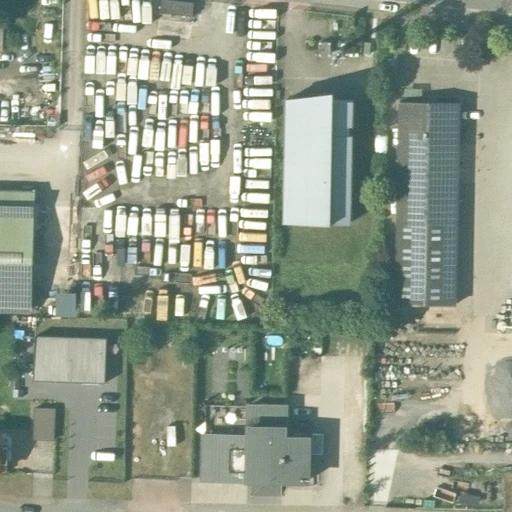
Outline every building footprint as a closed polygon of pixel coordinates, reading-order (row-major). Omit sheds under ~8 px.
[(194,4),(162,0),(160,13),(192,17),(194,4)] [(354,100),(289,99),(286,222),(351,223),(353,135),(350,135),(350,125),(353,125),(354,100)] [(436,103),(425,102),(424,102),(417,102),(416,102),(409,102),(408,102),(401,102),(401,101),(400,101),(398,223),(458,224),(458,223),(458,204),(459,204),(459,203),(458,203),(459,184),(459,183),(459,164),(460,164),(460,163),(459,163),(460,144),(460,143),(460,124),(460,123),(460,104),(461,104),(461,103),(460,103),(453,103),(453,102),(452,102),(452,103),(445,103),(445,102),(444,102),(444,103),(437,103),(437,102),(436,103)] [(34,205),(0,204),(0,306),(32,307),(32,306),(33,307),(35,206),(34,205)] [(458,224),(398,223),(396,303),(456,304),(457,304),(457,302),(457,284),(457,283),(457,264),(458,264),(458,263),(457,263),(458,244),(458,243),(458,224)] [(66,290),(66,314),(86,315),(87,291),(66,290)] [(107,339),(35,336),(34,381),(106,383),(107,339)] [(249,437),(218,437),(218,458),(216,458),(216,460),(218,460),(217,478),(308,481),(309,438),(285,438),(286,407),(250,406),(249,437)] [(56,416),(33,415),(33,437),(55,438),(56,416)] [(0,434),(0,471),(1,472),(1,461),(8,462),(8,446),(1,446),(2,435),(0,434)]
